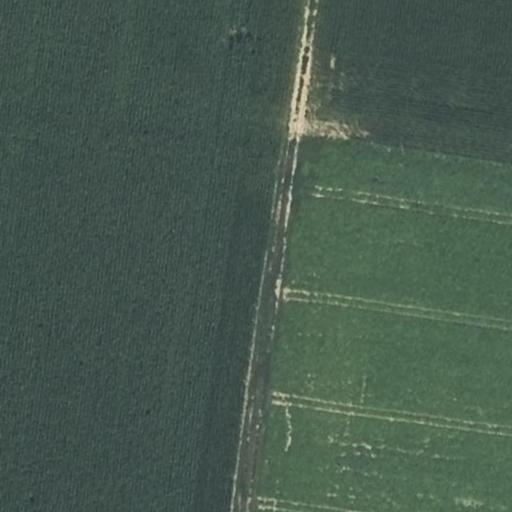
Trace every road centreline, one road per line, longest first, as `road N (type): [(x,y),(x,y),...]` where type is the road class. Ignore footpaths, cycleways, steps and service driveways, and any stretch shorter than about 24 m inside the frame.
road 1 (track): [(511,177),(0,106)]
road 2 (track): [(246,511),(297,144)]
